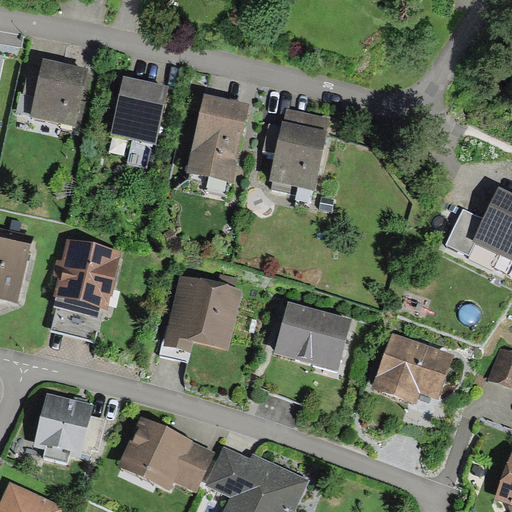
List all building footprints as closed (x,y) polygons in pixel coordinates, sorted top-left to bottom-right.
[(511,24),(505,21),(490,54),(511,64),(511,24)] [(84,66),(39,57),(26,119),(71,128),(84,66)] [(165,83),(119,74),(105,139),(151,149),(165,83)] [(248,105),(199,95),(182,178),(231,188),(248,105)] [(322,115),(282,108),(268,187),(307,194),(322,115)] [(511,253),(511,194),(491,185),(465,244),(508,262),(511,253)] [(29,243),(0,238),(0,300),(18,304),(29,243)] [(122,254),(63,242),(48,315),(107,328),(122,254)] [(236,290),(175,277),(159,351),(220,364),(236,290)] [(346,322),(285,304),(268,357),(330,375),(346,322)] [(451,356),(388,334),(370,387),(433,408),(451,356)] [(511,351),(498,347),(489,383),(511,389),(511,351)] [(87,406),(43,397),(32,457),(70,464),(73,452),(94,456),(101,421),(85,418),(87,406)] [(211,454),(136,420),(114,468),(162,490),(167,480),(194,492),(211,454)] [(291,511),(304,483),(224,448),(206,489),(228,498),(222,511),(291,511)] [(511,511),(511,453),(510,453),(492,506),(511,511)] [(59,511),(6,486),(0,499),(0,511),(59,511)]
